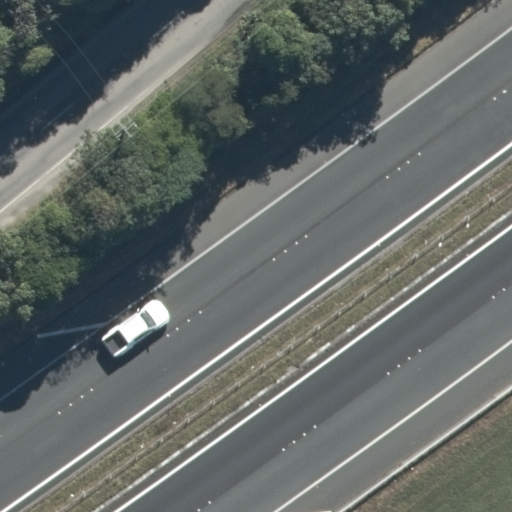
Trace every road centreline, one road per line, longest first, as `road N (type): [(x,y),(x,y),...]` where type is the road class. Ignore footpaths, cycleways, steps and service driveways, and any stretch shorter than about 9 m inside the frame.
road 1 (trunk): [(0,459),(511,88)]
road 2 (trunk): [(511,286),(199,511)]
road 3 (unclassified): [(0,160),(193,0)]
